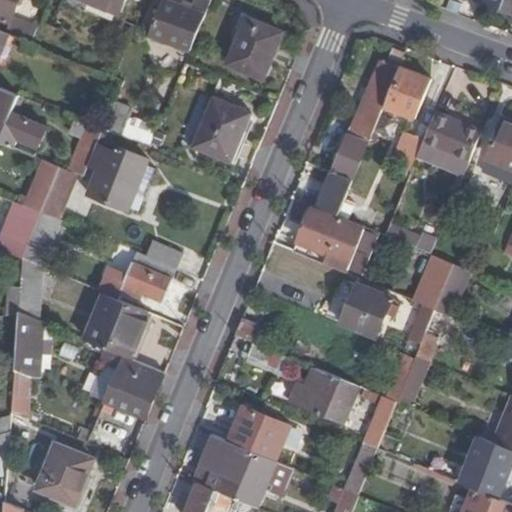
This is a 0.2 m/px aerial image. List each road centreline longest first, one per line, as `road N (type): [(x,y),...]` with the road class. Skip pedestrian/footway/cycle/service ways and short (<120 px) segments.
road 1 (residential): [(134,511),(347,0)]
road 2 (residential): [(511,60),(349,0)]
